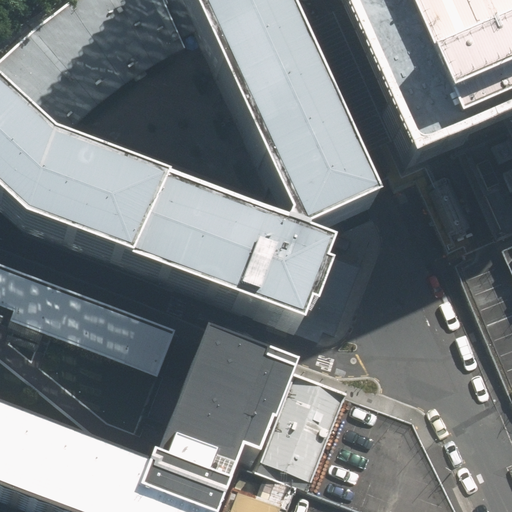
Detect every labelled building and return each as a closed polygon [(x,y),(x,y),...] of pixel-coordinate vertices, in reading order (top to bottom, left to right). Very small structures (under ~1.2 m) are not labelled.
[(0,110),(0,212),(25,238),(294,333),(322,256),(298,248),(320,238),(373,215),(277,0),(177,0),(281,234),(277,246),(45,155),(0,110)] [(0,64),(0,77),(65,135),(86,115),(108,96),(139,74),(162,61),(185,47),(162,0),(79,0),(68,7),(31,34),(0,64)] [(511,130),(511,0),(326,0),(406,179),(503,134),(511,130)] [(511,130),(503,134),(511,152),(511,130)] [(464,170),(425,187),(451,243),(489,226),(464,170)] [(511,272),(511,248),(503,253),(511,272)] [(0,504),(20,511),(212,511),(263,374),(0,277),(0,504)] [(338,401),(288,383),(255,470),(306,489),(338,401)] [(387,419),(338,401),(306,489),(366,511),(452,511),(410,427),(387,419)] [(280,511),(232,494),(224,511),(280,511)]
